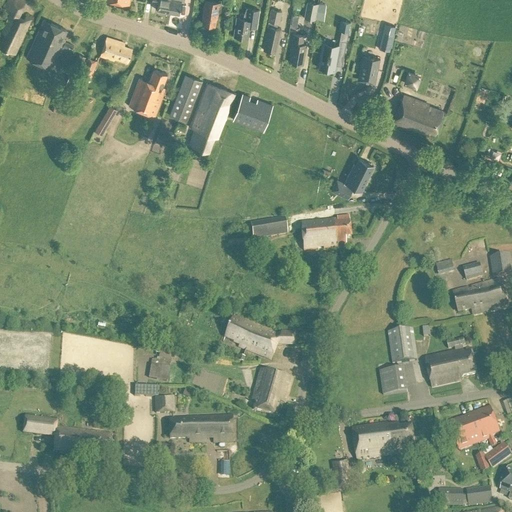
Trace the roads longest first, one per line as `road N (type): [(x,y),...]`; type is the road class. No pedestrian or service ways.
road 1 (tertiary): [(420,158),(219,59),(58,0)]
road 2 (residential): [(296,413),(315,345),(420,158)]
road 3 (residential): [(0,466),(205,492),(266,474)]
road 4 (residential): [(296,413),(349,416),(511,390)]
